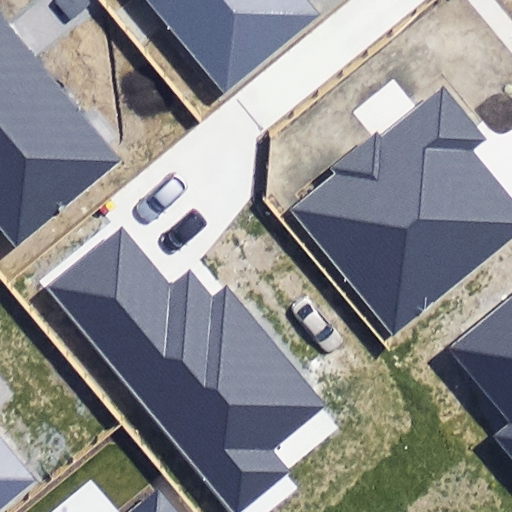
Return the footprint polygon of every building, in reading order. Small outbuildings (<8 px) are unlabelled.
[(143,0),(224,95),(320,15),(308,0),(143,0)] [(0,234),(10,247),(116,162),(0,17),(0,234)] [(475,138),(440,97),(384,143),(374,131),(329,168),(335,176),(290,214),(391,334),(511,232),(511,210),(461,150),(475,138)] [(171,288),(124,231),(57,285),(238,507),(284,470),(267,449),(323,404),(224,282),(210,293),(192,271),(171,288)] [(511,293),(451,346),(511,415),(511,420),(494,436),(511,457),(511,293)] [(0,507),(34,480),(0,438),(0,507)] [(179,511),(159,486),(125,511),(179,511)]
